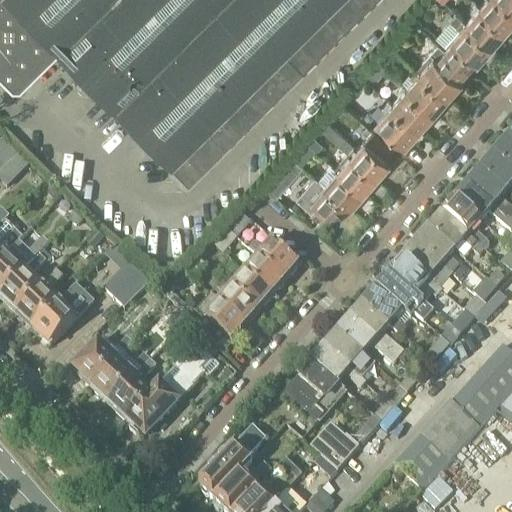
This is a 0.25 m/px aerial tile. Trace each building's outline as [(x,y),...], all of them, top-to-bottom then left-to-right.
[(0,0),(0,80),(11,91),(18,91),(56,53),(187,186),(374,0),(0,0)] [(485,0),(480,7),(479,7),(505,30),(511,21),(511,9),(501,0),(485,0)] [(511,0),(501,0),(511,9),(511,0)] [(473,14),(466,23),(492,45),(505,30),(479,7),(480,7),(476,4),(470,11),(473,14)] [(450,22),(437,37),(446,45),(446,46),(449,49),(469,66),(474,60),(477,62),(488,49),(492,45),(466,23),(456,13),(452,17),(449,21),(450,22)] [(416,70),(447,97),(462,80),(459,77),(466,69),(438,44),(430,52),(431,53),(416,70)] [(447,97),(416,70),(410,76),(408,74),(400,84),(402,85),(433,113),(447,97)] [(399,95),(391,104),(419,129),(433,113),(402,85),(396,92),(399,95)] [(419,129),(391,104),(377,121),(378,121),(373,127),(395,147),(400,141),(405,145),(419,129)] [(351,155),(376,178),(390,162),(385,158),(394,149),(373,130),(357,148),(323,119),(317,125),(351,155)] [(511,142),(509,139),(496,154),(511,168),(511,142)] [(0,174),(16,158),(1,143),(0,144),(0,174)] [(302,150),(293,160),(299,164),(307,155),(302,150)] [(494,156),(482,169),(508,192),(511,187),(511,168),(496,154),(494,156)] [(351,155),(337,171),(363,193),(376,178),(351,155)] [(27,168),(16,158),(0,174),(0,183),(6,190),(27,168)] [(299,164),(293,160),(267,191),(276,198),(303,167),(299,164)] [(481,171),(470,184),(511,221),(511,207),(506,202),(501,200),(508,192),(482,169),(481,171)] [(363,193),(337,171),(325,185),(350,207),(363,193)] [(350,207),(325,185),(315,176),(296,198),(312,212),(318,205),(337,222),(350,207)] [(467,187),(457,199),(482,221),(491,212),(511,230),(511,221),(470,184),(467,187)] [(455,201),(444,214),(486,251),(490,247),(490,244),(487,242),(474,230),(482,221),(457,199),(455,201)] [(0,227),(4,224),(9,219),(2,213),(0,214),(0,227)] [(441,216),(430,229),(456,251),(466,260),(474,250),(481,257),(486,251),(444,214),(441,216)] [(242,219),(228,235),(236,242),(250,225),(242,219)] [(4,224),(0,227),(0,261),(17,244),(21,240),(4,224)] [(428,231),(417,244),(453,276),(459,280),(465,273),(460,268),(460,267),(453,261),(452,262),(449,259),(456,251),(430,229),(428,231)] [(236,242),(228,235),(215,250),(223,257),(236,242)] [(17,244),(0,261),(0,296),(39,256),(42,253),(47,247),(41,241),(28,255),(17,244)] [(416,245),(404,259),(440,290),(453,276),(417,244),(416,245)] [(254,245),(248,252),(257,260),(283,283),(297,268),(271,245),(264,253),(254,245)] [(511,271),(511,254),(501,267),(509,275),(511,271)] [(39,256),(0,296),(0,298),(16,314),(40,289),(30,279),(46,263),(44,261),(39,256)] [(402,261),(389,275),(425,306),(434,296),(437,298),(442,292),(440,290),(404,259),(402,261)] [(255,263),(244,276),(270,299),(281,286),(283,283),(257,260),(255,263)] [(192,269),(200,275),(205,268),(198,262),(192,269)] [(157,269),(157,275),(157,277),(173,276),(172,268),(157,269)] [(200,275),(192,269),(184,278),(192,284),(200,275)] [(40,289),(16,314),(32,329),(30,331),(32,332),(57,306),(47,296),(63,280),(55,273),(53,275),(40,289)] [(496,274),(490,281),(498,288),(503,281),(496,274)] [(384,281),(377,290),(402,312),(406,315),(410,318),(413,315),(423,324),(433,313),(425,306),(389,275),(384,281)] [(240,280),(230,291),(256,314),(266,303),(270,299),(244,276),(240,280)] [(114,301),(128,287),(118,277),(104,291),(114,301)] [(498,288),(490,281),(487,284),(485,282),(474,294),(484,302),(498,288)] [(139,297),(128,287),(114,301),(124,311),(139,297)] [(57,306),(32,332),(50,350),(92,305),(74,288),(73,290),(57,306)] [(372,295),(363,305),(389,327),(400,337),(406,331),(395,321),(398,317),(402,312),(377,290),(372,295)] [(216,291),(210,298),(218,305),(244,328),(251,320),(256,314),(230,291),(224,298),(216,291)] [(484,302),(474,294),(473,295),(476,298),(464,311),(474,320),(486,307),(483,304),(484,302)] [(202,307),(187,323),(204,338),(203,339),(215,351),(225,340),(230,344),(236,337),(244,328),(218,305),(210,298),(202,307)] [(359,310),(350,320),(401,364),(406,358),(403,356),(404,355),(382,336),(385,332),(388,328),(362,306),(359,310)] [(464,314),(450,329),(459,337),(474,320),(464,311),(463,313),(464,314)] [(341,330),(337,335),(363,357),(367,353),(370,349),(393,368),(393,367),(396,370),(401,364),(350,320),(341,330)] [(459,337),(450,329),(446,325),(436,336),(441,340),(449,348),(459,337)] [(337,335),(324,350),(365,386),(370,380),(366,376),(374,367),(363,357),(337,335)] [(102,340),(73,372),(87,386),(91,389),(116,363),(132,346),(128,342),(126,340),(115,352),(102,340)] [(449,348),(441,340),(425,358),(433,365),(449,348)] [(148,394),(124,420),(132,428),(145,440),(204,377),(208,381),(218,369),(211,362),(213,359),(216,356),(207,347),(204,350),(201,353),(200,352),(190,362),(186,358),(161,385),(158,383),(148,394)] [(511,357),(502,349),(421,438),(394,467),(395,468),(386,478),(395,486),(397,483),(401,486),(403,483),(415,493),(412,497),(415,500),(473,436),(511,392),(511,357)] [(321,353),(311,364),(337,387),(344,378),(360,392),(362,389),(365,386),(324,350),(321,353)] [(116,363),(91,389),(102,399),(108,405),(149,362),(143,356),(127,373),(126,373),(116,363)] [(149,362),(108,405),(116,413),(124,420),(148,394),(140,387),(139,385),(155,368),(149,362)] [(308,368),(290,389),(323,418),(344,394),(337,387),(311,364),(308,368)] [(403,385),(399,389),(407,396),(410,392),(419,381),(412,375),(403,385)] [(290,389),(281,398),(315,427),(323,418),(290,389)] [(399,389),(386,404),(394,410),(407,396),(399,389)] [(383,407),(373,418),(380,425),(391,414),(394,410),(386,404),(383,407)] [(511,405),(500,418),(511,426),(511,405)] [(370,422),(359,434),(367,440),(377,429),(380,425),(373,418),(370,422)] [(218,466),(200,485),(200,491),(201,494),(213,505),(237,480),(242,475),(238,472),(266,443),(252,430),(233,449),(229,445),(214,462),(218,466)] [(334,430),(314,454),(320,459),(319,459),(337,474),(366,441),(367,440),(359,434),(351,444),(334,430)] [(271,474),(235,511),(269,511),(280,501),(272,494),(279,486),(287,493),(288,492),(301,479),(284,463),(280,467),(272,475),(271,474)] [(237,480),(213,505),(214,506),(213,509),(216,511),(235,511),(271,474),(264,467),(250,482),(242,475),(237,480)] [(280,501),(269,511),(303,511),(304,511),(294,502),(296,500),(288,492),(287,493),(279,486),(272,494),(280,501)] [(325,511),(313,501),(305,511),(325,511)]
